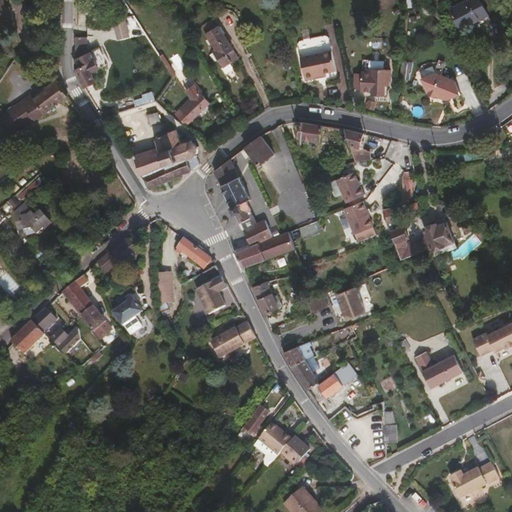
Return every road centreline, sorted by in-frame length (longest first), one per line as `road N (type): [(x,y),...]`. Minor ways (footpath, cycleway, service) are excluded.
road 1 (residential): [(189,212),(205,168),(273,114),(347,118),(434,137),(511,105)]
road 2 (unclassified): [(189,212),(214,239),(287,379),(400,511)]
road 3 (unclassified): [(66,0),(69,78),(150,205)]
road 4 (residential): [(150,205),(0,344)]
